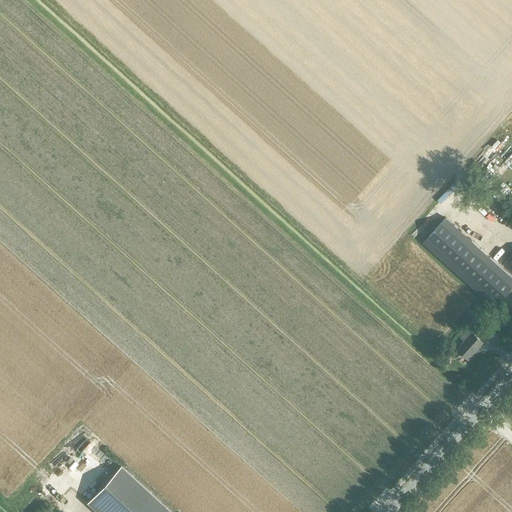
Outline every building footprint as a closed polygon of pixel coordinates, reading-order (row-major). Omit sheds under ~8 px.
[(493,143),(498,147),(510,133),(505,130),(493,143)] [(493,213),(502,203),(493,195),(484,204),(493,213)] [(494,307),(511,286),(511,276),(446,216),(422,242),(494,307)] [(481,324),(471,316),(464,323),(474,332),(481,324)] [(469,359),(484,342),(472,332),(470,334),(467,331),(462,337),(466,341),(459,349),(469,359)] [(80,432),(73,444),(80,447),(87,436),(80,432)] [(171,511),(120,465),(86,502),(96,511),(171,511)]
